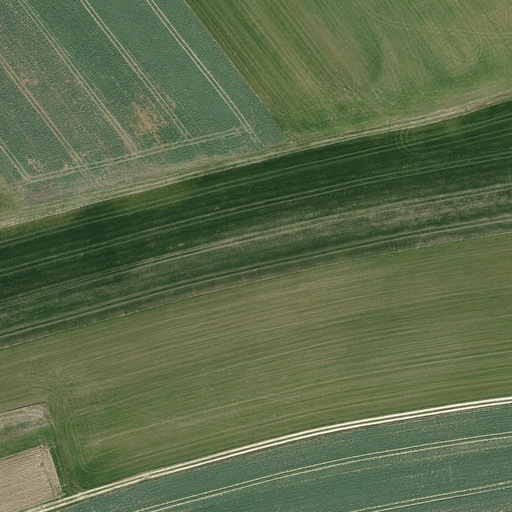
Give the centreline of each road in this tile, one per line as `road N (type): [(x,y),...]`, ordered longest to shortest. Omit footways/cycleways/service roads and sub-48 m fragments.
road 1 (track): [(511,93),(0,219)]
road 2 (track): [(511,403),(292,438),(39,511)]
